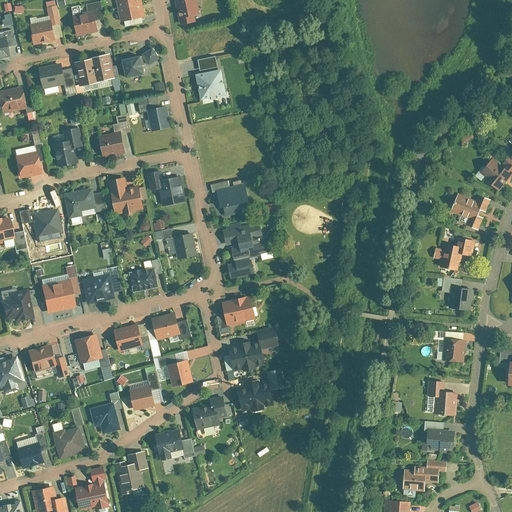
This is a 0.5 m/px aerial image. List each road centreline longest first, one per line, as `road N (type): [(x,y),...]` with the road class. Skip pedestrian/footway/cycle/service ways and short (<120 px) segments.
road 1 (residential): [(0,482),(66,464),(215,369),(199,290)]
road 2 (residential): [(0,337),(199,290)]
road 3 (residential): [(0,203),(116,159),(183,144)]
road 4 (residential): [(0,72),(24,58),(162,29)]
road 5 (residential): [(199,290),(219,285),(183,144)]
road 6 (residential): [(481,329),(470,416),(482,479)]
road 7 (residential): [(511,211),(481,329)]
